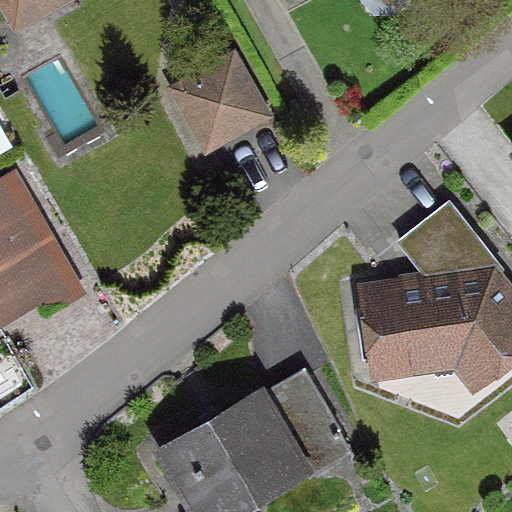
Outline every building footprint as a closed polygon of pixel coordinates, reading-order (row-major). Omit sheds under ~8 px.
[(227,61),(175,90),(204,142),(257,113),(253,107),(227,61)] [(371,371),(453,359),(473,384),(511,352),(511,304),(488,275),(497,268),(445,203),(395,242),(421,275),(422,283),(388,287),(359,291),(371,371)] [(0,309),(36,289),(0,225),(0,309)] [(307,379),(305,375),(269,396),(300,449),(324,435),(327,440),(337,435),(334,429),(336,428),(307,379)] [(194,511),(218,511),(298,465),(257,396),(221,417),(214,406),(197,417),(203,428),(160,452),(181,488),(194,511)]
